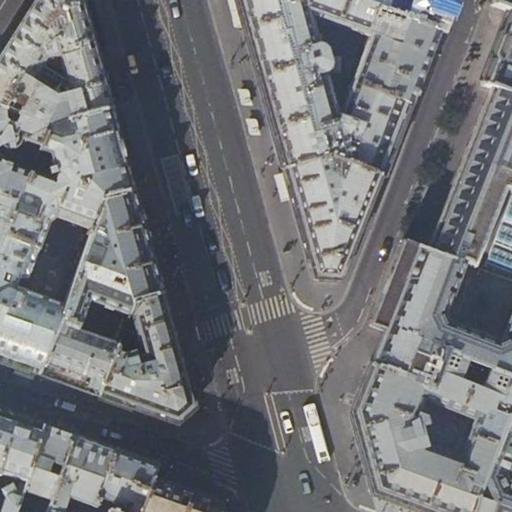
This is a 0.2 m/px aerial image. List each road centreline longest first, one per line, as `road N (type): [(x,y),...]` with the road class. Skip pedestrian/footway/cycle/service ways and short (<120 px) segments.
road 1 (residential): [(470,0),(359,304),(260,370)]
road 2 (secondary): [(159,0),(260,370)]
road 3 (tertiary): [(299,500),(0,393)]
road 4 (secondary): [(260,370),(299,500)]
